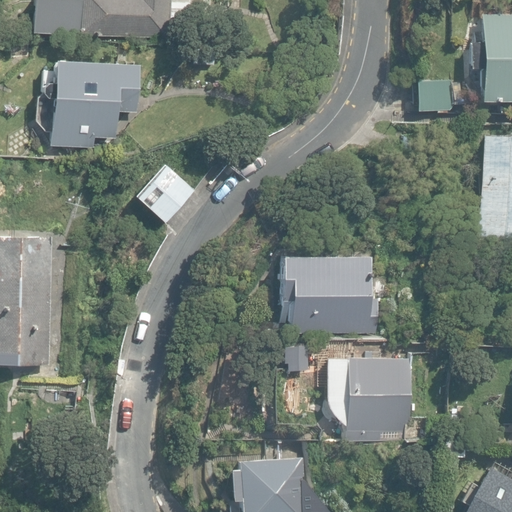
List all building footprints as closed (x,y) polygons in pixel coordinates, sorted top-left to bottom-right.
[(186,37),(187,0),(30,0),(30,32),(186,37)] [(478,99),(511,99),(511,12),(480,12),(479,39),(467,39),(467,66),(479,66),(478,99)] [(193,62),(213,64),(215,47),(194,46),(193,62)] [(48,143),(92,147),(93,136),(113,137),(116,110),(136,112),(138,64),(52,58),(51,70),(41,69),(41,92),(45,96),(50,97),(48,143)] [(436,109),(436,112),(448,112),(448,108),(452,108),(452,79),(415,80),(415,109),(436,109)] [(475,234),(511,235),(511,133),(479,132),(475,234)] [(401,151),(430,153),(430,134),(402,134),(401,151)] [(135,194),(165,219),(191,187),(162,162),(156,169),(135,194)] [(0,362),(47,363),(50,235),(0,234),(0,362)] [(288,331),(376,332),(376,298),(368,298),(368,254),(279,253),(279,298),(287,298),(286,331),(288,331)] [(406,442),(409,358),(344,356),(344,360),(324,359),(323,399),(330,412),(342,424),(341,440),(406,442)] [(458,417),(459,404),(448,403),(447,416),(458,417)] [(438,441),(438,416),(425,416),(424,440),(438,441)] [(457,435),(458,421),(447,420),(446,434),(457,435)] [(460,448),(461,439),(443,438),(442,447),(460,448)] [(238,496),(237,511),(312,511),(312,503),(308,503),(308,494),(303,494),(302,456),(237,457),(237,467),(229,467),(229,488),(230,496),(238,496)] [(511,511),(511,476),(486,463),(460,511),(511,511)]
